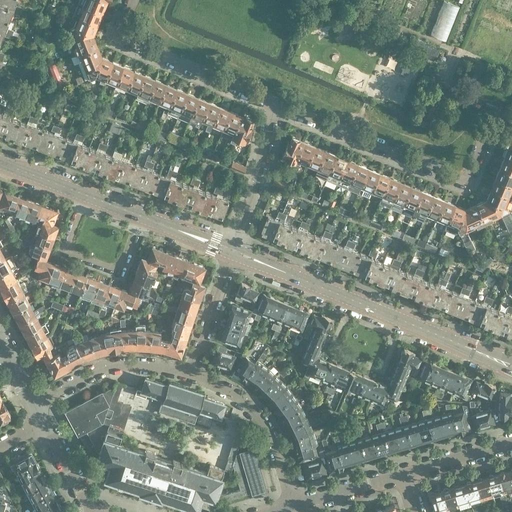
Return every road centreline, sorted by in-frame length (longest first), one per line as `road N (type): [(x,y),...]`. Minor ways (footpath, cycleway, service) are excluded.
road 1 (track): [(49,0),(35,34),(55,92),(259,179)]
road 2 (residential): [(511,117),(495,111),(472,174),(459,179),(273,104)]
road 3 (secondary): [(490,357),(233,251)]
road 4 (secondary): [(233,251),(0,160)]
road 5 (residential): [(273,104),(134,43),(119,24),(127,0)]
road 6 (residential): [(295,505),(255,412),(233,391),(190,371)]
road 7 (residential): [(190,371),(145,364),(104,370),(38,409)]
road 8 (residential): [(233,251),(259,179),(273,104)]
road 9 (residential): [(233,251),(190,371)]
